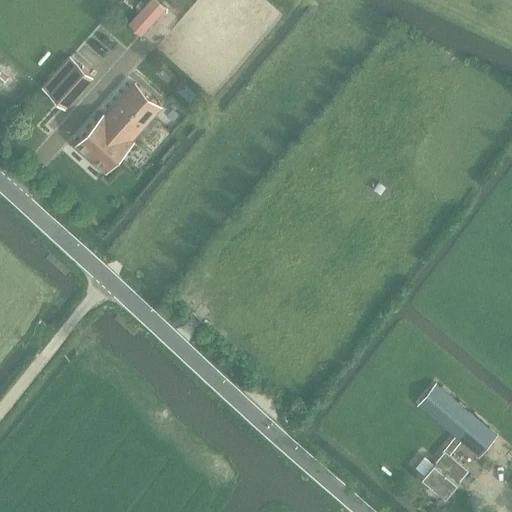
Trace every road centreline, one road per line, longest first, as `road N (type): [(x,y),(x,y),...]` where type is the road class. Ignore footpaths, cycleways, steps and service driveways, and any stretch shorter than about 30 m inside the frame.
road 1 (unclassified): [(365,511),(0,181)]
road 2 (track): [(0,411),(107,279)]
